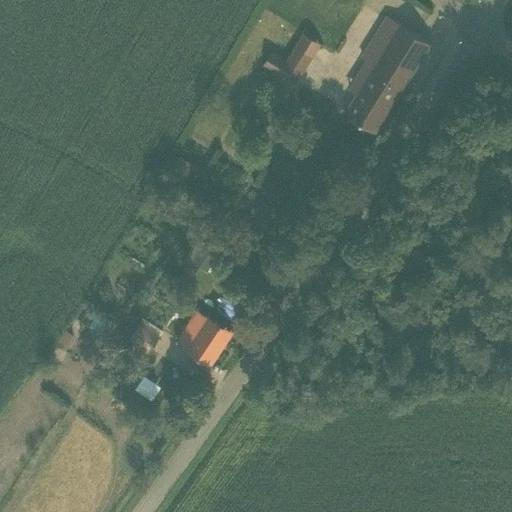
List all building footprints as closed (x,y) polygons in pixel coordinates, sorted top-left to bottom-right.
[(362,56),(367,59),(364,64),(372,70),(346,112),(375,130),(430,41),(388,13),(362,56)] [(299,63),(304,66),(312,53),(307,49),(315,37),(304,30),(286,59),(282,65),(294,72),(299,63)] [(279,70),(286,59),(271,50),(264,61),(279,70)] [(192,163),(179,154),(171,167),(184,175),(192,163)] [(220,203),(208,194),(199,206),(211,215),(220,203)] [(203,245),(193,260),(209,270),(218,256),(203,245)] [(197,306),(175,338),(211,361),(232,330),(197,306)] [(142,316),(128,338),(149,352),(163,330),(142,316)]
